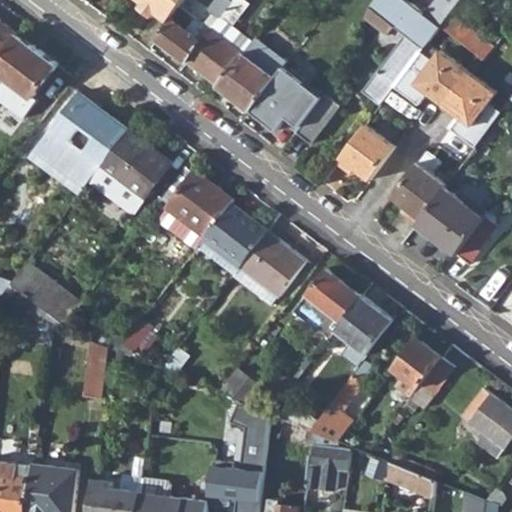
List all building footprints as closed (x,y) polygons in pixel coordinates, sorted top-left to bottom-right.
[(145,0),(143,4),(156,14),(159,10),(146,0),(145,0)] [(146,0),(159,10),(172,20),(186,2),(187,0),(146,0)] [(187,10),(190,5),(186,2),(172,20),(158,38),(188,61),(234,0),(215,0),(209,9),(213,12),(207,21),(208,24),(207,25),(187,10)] [(247,0),(234,0),(188,61),(220,86),(254,41),(233,26),(251,2),(247,0)] [(360,11),(368,16),(375,1),(375,0),(363,0),(365,1),(360,11)] [(441,26),(407,0),(375,0),(375,1),(368,16),(367,17),(389,34),(397,25),(408,35),(364,90),(382,105),(384,102),(383,101),(396,83),(397,83),(422,51),(425,47),(425,48),(442,26),(441,26)] [(455,0),(407,0),(441,26),(450,13),(459,2),(455,0)] [(465,45),(475,32),(450,13),(441,26),(442,26),(465,45)] [(0,59),(19,34),(0,19),(0,59)] [(35,98),(60,65),(19,34),(0,59),(0,102),(24,120),(38,101),(35,98)] [(287,43),(278,56),(255,39),(254,41),(220,86),(252,110),(297,51),(287,43)] [(445,104),(471,71),(442,50),(434,60),(422,51),(397,83),(396,83),(395,85),(420,105),(430,92),(445,104)] [(291,73),(304,56),(297,51),(252,110),(291,140),(299,131),(326,95),(328,92),(324,90),(321,95),(291,73)] [(476,147),(503,112),(490,102),(498,92),(471,71),(445,104),(461,116),(452,129),(476,147)] [(95,175),(130,129),(70,84),(43,120),(54,128),(47,138),(95,175)] [(314,142),(341,105),(326,95),(299,131),(314,142)] [(367,124),(338,163),(352,173),(356,168),(372,180),(397,147),(367,124)] [(146,198),(173,162),(130,129),(95,175),(85,189),(127,221),(137,207),(145,197),(146,198)] [(404,213),(418,223),(446,187),(448,184),(418,162),(393,195),(409,207),(404,213)] [(233,203),(236,198),(198,170),(169,208),(207,236),(233,203)] [(486,217),(467,203),(446,187),(418,223),(458,254),(486,217)] [(467,203),(486,217),(491,210),(472,197),(467,203)] [(241,265),(268,230),(233,203),(207,236),(205,239),(240,267),(241,265)] [(164,219),(200,246),(205,239),(207,236),(169,208),(164,215),(162,217),(164,219)] [(162,217),(164,215),(155,209),(136,234),(147,242),(164,219),(162,217)] [(472,264),(499,227),(486,217),(458,254),(472,264)] [(282,296),(309,261),(268,230),(241,265),(281,296),(282,296)] [(199,247),(235,275),(240,267),(205,239),(200,246),(199,247)] [(64,329),(84,303),(29,261),(5,293),(0,299),(0,304),(7,308),(55,325),(64,329)] [(234,275),(274,305),(281,296),(241,265),(240,267),(235,275),(234,275)] [(345,320),(364,294),(328,267),(295,309),(332,337),(339,328),(345,320)] [(371,353),(397,318),(364,294),(345,320),(339,328),(371,353)] [(143,359),(160,337),(141,323),(121,350),(143,359)] [(413,397),(445,356),(419,336),(395,368),(396,368),(404,375),(396,385),(413,397)] [(105,398),(111,347),(92,340),(85,396),(105,398)] [(175,372),(189,354),(180,346),(164,367),(175,372)] [(427,408),(459,366),(445,356),(413,397),(427,408)] [(365,381),(377,365),(367,357),(319,421),(318,422),(314,430),(341,441),(352,425),(356,420),(345,412),(367,382),(365,381)] [(251,401),(265,381),(242,363),(223,389),(226,390),(243,398),(251,401)] [(286,397),(293,402),(306,383),(300,378),(286,397)] [(511,441),(511,407),(494,394),(473,421),(486,431),(478,441),(500,457),(511,441)] [(318,422),(319,421),(293,402),(286,397),(273,414),(314,430),(318,422)] [(261,511),(271,413),(251,401),(243,398),(237,417),(251,423),(245,463),(216,462),(211,501),(211,503),(233,503),(232,511),(261,511)] [(354,446),(358,447),(366,436),(352,425),(341,441),(354,446)] [(351,470),(353,448),(312,443),(307,486),(338,489),(340,469),(351,470)] [(392,461),(429,476),(432,469),(395,455),(392,461)] [(31,511),(37,464),(8,460),(6,473),(0,472),(0,511),(31,511)] [(429,476),(392,461),(391,461),(389,481),(434,499),(437,479),(429,476)] [(76,511),(82,469),(37,464),(31,511),(76,511)] [(115,488),(116,480),(95,478),(90,511),(140,511),(145,477),(125,473),(123,489),(115,488)] [(209,511),(211,503),(211,501),(170,496),(172,483),(145,477),(140,511),(209,511)] [(507,497),(505,494),(497,488),(488,500),(500,503),(502,504),(507,497)] [(486,511),(488,500),(470,493),(468,511),(486,511)] [(281,504),(282,499),(271,499),(268,511),(301,511),(302,506),(281,504)] [(499,511),(500,503),(488,500),(486,511),(499,511)]
